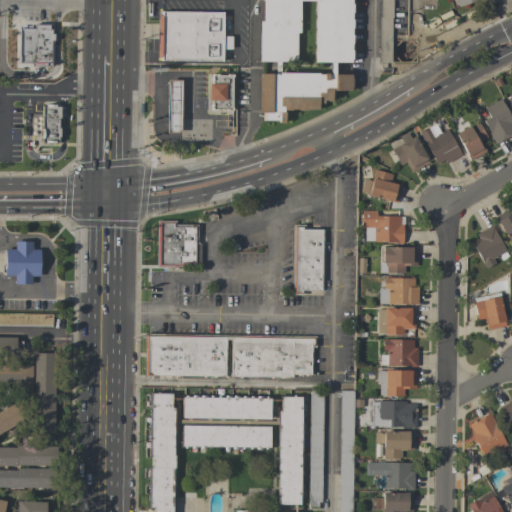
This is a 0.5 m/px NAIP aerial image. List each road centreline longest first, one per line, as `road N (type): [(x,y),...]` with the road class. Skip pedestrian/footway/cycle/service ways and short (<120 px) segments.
road 1 (secondary): [(109,207),(277,172),(511,51)]
road 2 (residential): [(445,207),(441,511)]
road 3 (primary): [(108,314),(102,511)]
road 4 (secondary): [(269,153),(109,184)]
road 5 (primary): [(109,52),(109,184)]
